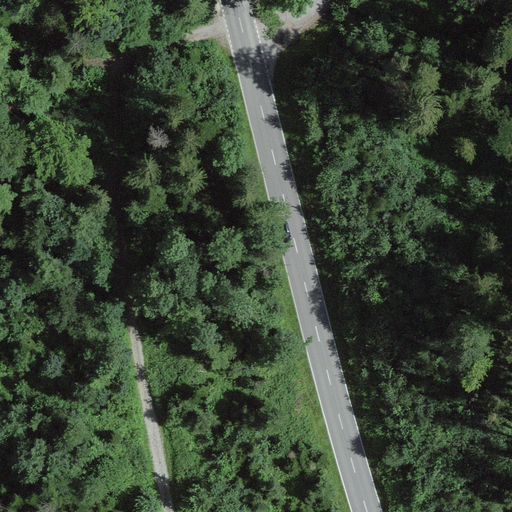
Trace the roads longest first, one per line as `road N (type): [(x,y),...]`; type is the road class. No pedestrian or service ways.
road 1 (tertiary): [(234,0),(366,511)]
road 2 (track): [(0,100),(111,198),(168,511)]
road 3 (track): [(0,50),(29,61),(110,65),(299,0)]
road 4 (track): [(111,198),(110,65)]
